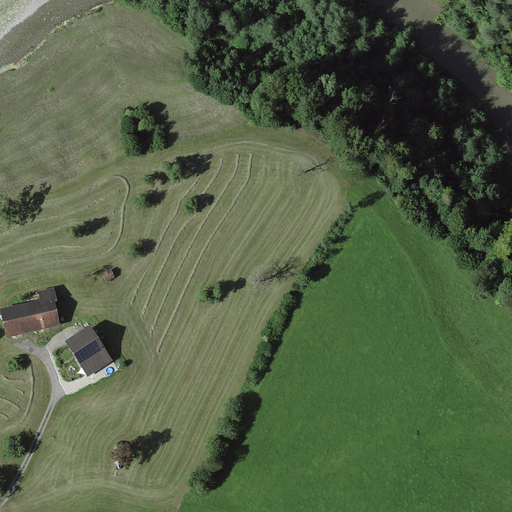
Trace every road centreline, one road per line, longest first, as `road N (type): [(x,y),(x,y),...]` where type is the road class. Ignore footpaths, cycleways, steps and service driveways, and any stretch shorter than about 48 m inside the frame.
road 1 (track): [(0,335),(42,357),(57,381),(36,443),(0,505)]
road 2 (track): [(32,511),(102,496),(181,511)]
